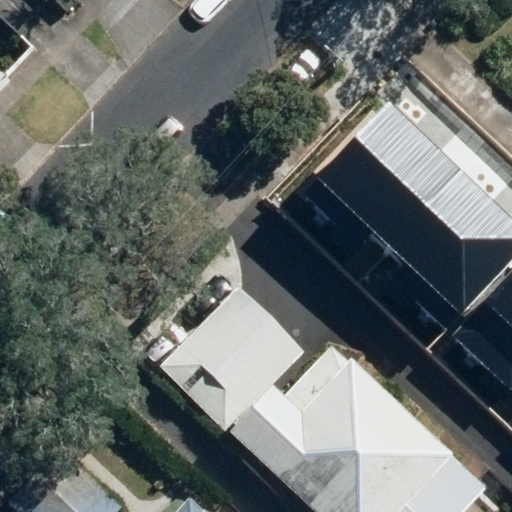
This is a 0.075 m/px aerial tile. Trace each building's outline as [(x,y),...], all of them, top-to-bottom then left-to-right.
[(511,219),(389,103),(319,177),(460,311),(511,256),(511,219)] [(511,277),(462,330),(511,377),(511,277)] [(231,428),(305,348),(237,285),(163,366),(231,428)] [(300,390),(286,378),(238,431),(328,511),(410,511),(463,453),(341,345),(300,390)] [(476,511),(499,486),(463,453),(410,511),(476,511)] [(217,511),(204,500),(193,511),(217,511)]
